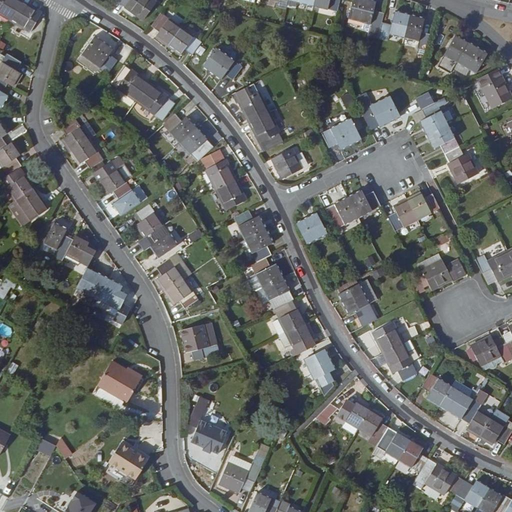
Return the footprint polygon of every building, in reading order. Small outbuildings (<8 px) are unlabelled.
[(0,0),(0,16),(6,20),(17,1),(16,0),(0,0)] [(151,2),(148,0),(113,0),(112,1),(139,20),(151,2)] [(332,10),(334,0),(308,0),(308,4),(332,10)] [(376,25),(376,22),(379,9),(369,7),(371,0),(369,0),(347,0),(344,17),(376,25)] [(37,12),(17,1),(6,20),(26,31),(37,12)] [(387,24),(376,22),(376,25),(372,38),(383,40),(385,33),(399,36),(404,15),(390,11),(387,24)] [(152,36),(164,45),(177,27),(156,12),(146,26),(155,32),(152,36)] [(416,31),(419,18),(404,15),(399,36),(414,40),(412,47),(422,49),(425,34),(416,31)] [(197,42),(177,27),(164,45),(176,54),(179,49),(187,55),(197,42)] [(113,60),(105,54),(108,49),(90,36),(77,54),(104,73),(113,60)] [(440,62),(449,67),(453,61),(472,72),(483,53),(455,37),(440,62)] [(238,66),(212,48),(198,65),(216,79),(220,74),(228,79),(238,66)] [(5,54),(0,62),(0,81),(5,84),(11,88),(19,75),(13,72),(19,63),(5,54)] [(118,82),(114,88),(132,101),(145,82),(121,65),(112,78),(118,82)] [(508,96),(494,67),(473,78),(488,106),(508,96)] [(112,78),(108,84),(114,88),(118,82),(112,78)] [(162,96),(163,95),(145,82),(132,101),(158,119),(170,102),(162,96)] [(228,94),(233,102),(235,101),(254,92),(249,83),(228,94)] [(245,121),(265,111),(255,92),(254,92),(235,101),(245,121)] [(385,95),(356,109),(366,128),(375,124),(375,125),(395,115),(385,95)] [(416,119),(423,133),(443,123),(431,100),(417,108),(421,117),(416,119)] [(275,131),(265,111),(245,121),(255,141),(256,141),(260,150),(278,141),(273,132),(275,131)] [(160,125),(176,142),(193,127),(182,116),(178,121),(171,114),(160,125)] [(351,127),(354,125),(350,116),(317,132),(325,147),(334,142),(336,148),(356,137),(351,127)] [(59,139),(68,152),(86,139),(72,118),(59,128),(64,136),(59,139)] [(430,146),(435,144),(440,153),(454,145),(443,123),(423,133),(430,146)] [(176,142),(193,161),(205,150),(198,142),(203,138),(193,127),(176,142)] [(86,139),(68,152),(76,164),(82,160),(87,168),(101,159),(86,139)] [(18,154),(9,142),(4,146),(0,148),(0,168),(5,176),(11,171),(16,168),(19,166),(13,158),(18,154)] [(473,172),(458,144),(454,145),(440,153),(445,162),(443,163),(454,183),(473,172)] [(297,167),(288,147),(268,158),(278,177),(297,167)] [(97,182),(105,194),(110,191),(123,182),(115,169),(121,165),(116,157),(96,170),(101,179),(97,182)] [(202,169),(212,189),(232,179),(222,159),(202,169)] [(115,169),(123,182),(130,178),(121,165),(115,169)] [(17,179),(22,176),(16,168),(11,171),(17,179)] [(96,170),(91,174),(97,182),(101,179),(96,170)] [(17,179),(11,171),(5,176),(0,179),(0,182),(4,188),(12,200),(31,188),(22,176),(17,179)] [(242,199),(232,179),(212,189),(223,209),(242,199)] [(116,199),(111,202),(119,214),(137,202),(123,182),(110,191),(116,199)] [(45,209),(31,188),(12,200),(27,221),(45,209)] [(357,189),(344,196),(354,216),(376,204),(369,190),(360,195),(357,189)] [(435,207),(427,192),(418,197),(416,192),(403,198),(413,218),(435,207)] [(344,196),(322,208),(335,233),(343,229),(340,223),(354,216),(344,196)] [(383,215),(391,229),(413,218),(403,198),(390,205),(392,210),(383,215)] [(27,221),(12,200),(6,205),(21,225),(27,221)] [(134,224),(142,236),(161,224),(147,204),(133,213),(139,221),(134,224)] [(244,209),(230,216),(242,239),(262,228),(255,215),(249,218),(244,209)] [(313,213),(293,223),(302,242),(322,232),(313,213)] [(41,242),(63,254),(71,240),(62,235),(65,229),(51,222),(41,242)] [(161,224),(142,236),(136,241),(142,249),(148,245),(156,257),(175,244),(161,224)] [(253,261),(262,256),(267,254),(263,245),(269,242),(262,228),(242,239),(253,261)] [(74,234),(71,240),(63,254),(86,266),(93,252),(84,247),(87,241),(74,234)] [(488,267),(495,279),(511,270),(511,264),(504,249),(484,260),(481,253),(472,257),(480,272),(488,267)] [(167,257),(181,278),(189,273),(175,252),(167,257)] [(418,268),(438,258),(435,252),(415,262),(418,268)] [(267,265),(262,256),(253,261),(247,264),(252,273),(259,286),(279,276),(272,262),(267,265)] [(163,291),(181,278),(167,257),(154,266),(160,275),(155,278),(163,291)] [(438,258),(418,268),(428,288),(462,271),(454,257),(441,264),(438,258)] [(74,288),(97,299),(107,279),(85,268),(74,288)] [(251,290),(253,289),(259,286),(252,273),(245,277),(251,290)] [(0,296),(5,299),(15,281),(3,275),(0,280),(0,296)] [(266,300),(271,308),(285,301),(291,298),(279,276),(259,286),(266,300)] [(355,282),(352,277),(333,286),(336,292),(355,282)] [(172,303),(177,299),(182,307),(195,298),(181,278),(163,291),(172,303)] [(107,279),(97,299),(110,306),(119,310),(126,296),(117,291),(120,286),(107,279)] [(362,279),(355,282),(365,302),(372,299),(362,279)] [(351,309),(359,325),(373,318),(365,302),(355,282),(336,292),(335,292),(345,312),(351,309)] [(266,300),(259,286),(253,289),(259,303),(266,300)] [(297,306),(292,297),(291,298),(285,301),(289,310),(295,307),(297,306)] [(110,306),(97,299),(94,303),(108,310),(110,306)] [(289,310),(285,301),(271,308),(282,331),(302,320),(295,307),(289,310)] [(309,333),(302,320),(282,331),(294,353),(308,346),(303,336),(309,333)] [(389,321),(369,331),(380,351),(399,341),(389,321)] [(511,337),(502,341),(509,356),(511,354),(511,321),(505,325),(508,331),(511,337)] [(185,351),(198,348),(200,357),(216,353),(213,344),(206,346),(200,324),(179,330),(185,351)] [(499,335),(499,336),(502,341),(511,337),(508,331),(499,335)] [(477,364),(497,354),(500,359),(501,360),(509,356),(502,341),(493,346),(491,340),(487,334),(467,344),(477,364)] [(493,346),(502,341),(499,336),(491,340),(493,346)] [(407,362),(409,361),(399,341),(380,351),(390,370),(394,368),(399,378),(412,371),(407,362)] [(331,367),(321,347),(302,357),(317,385),(330,379),(326,370),(331,367)] [(494,362),(500,359),(497,354),(477,364),(479,368),(486,366),(489,367),(492,366),(494,363),(494,362)] [(140,373),(111,357),(99,379),(128,395),(140,373)] [(436,403),(448,384),(452,378),(446,375),(443,381),(426,371),(418,385),(427,390),(423,396),(436,403)] [(436,403),(458,416),(466,402),(469,397),(448,384),(436,403)] [(185,423),(194,427),(188,440),(215,452),(225,431),(198,419),(206,401),(197,397),(185,423)] [(355,426),(367,407),(353,399),(350,405),(342,400),(334,413),(355,426)] [(333,407),(327,401),(313,416),(321,424),(326,418),(325,417),(333,407)] [(466,421),(463,426),(476,434),(488,415),(466,402),(458,416),(466,421)] [(365,441),(373,446),(374,445),(386,425),(377,420),(380,414),(367,407),(355,426),(368,434),(365,441)] [(495,409),(491,410),(488,415),(500,423),(504,418),(503,414),(495,409)] [(500,423),(488,415),(476,434),(489,442),(492,437),(501,442),(511,423),(511,422),(504,418),(500,423)] [(374,445),(395,457),(407,438),(386,425),(374,445)] [(0,464),(2,465),(13,444),(0,436),(0,464)] [(55,445),(64,458),(71,453),(60,437),(55,445)] [(52,444),(40,438),(36,447),(46,453),(52,444)] [(395,457),(417,470),(425,456),(416,451),(420,446),(407,438),(395,457)] [(128,451),(117,444),(105,464),(132,480),(144,461),(134,455),(133,456),(127,452),(128,451)] [(374,445),(373,446),(370,451),(391,464),(395,457),(374,445)] [(425,456),(417,470),(410,481),(419,486),(423,481),(442,492),(453,473),(425,456)] [(243,479),(252,483),(258,468),(249,464),(246,470),(225,462),(217,482),(237,491),(239,488),(243,479)] [(454,492),(462,478),(457,475),(448,488),(454,492)] [(462,478),(454,492),(450,498),(458,503),(462,496),(475,505),(486,486),(473,478),(470,483),(462,478)] [(239,488),(248,492),(252,483),(243,479),(239,488)] [(487,511),(499,511),(509,498),(500,492),(499,494),(486,486),(475,505),(487,511)] [(62,511),(89,511),(94,501),(73,491),(62,511)] [(246,511),(247,511),(272,511),(275,507),(266,503),(269,497),(255,491),(246,511)] [(511,511),(511,493),(509,498),(499,511),(511,511)]
